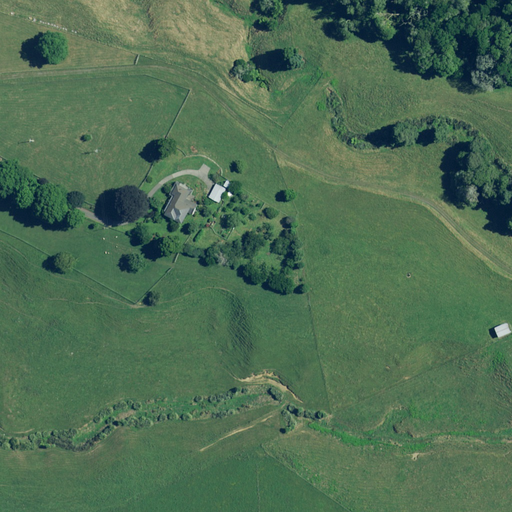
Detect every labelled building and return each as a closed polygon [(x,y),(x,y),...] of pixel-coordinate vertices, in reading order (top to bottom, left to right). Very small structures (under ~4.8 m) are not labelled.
[(234,183),(228,179),(224,186),(231,189),(234,183)] [(174,196),(166,211),(168,212),(166,215),(184,224),(190,213),(194,215),(200,204),(190,199),(194,191),(176,182),(170,194),(174,196)] [(228,189),(218,184),(211,197),(220,202),(228,189)] [(232,190),(228,193),(231,198),(236,195),(232,190)] [(511,332),(511,330),(509,323),(497,328),(501,337),(511,332)]
